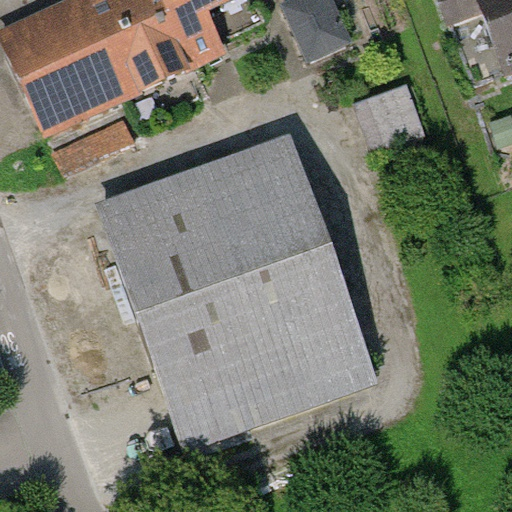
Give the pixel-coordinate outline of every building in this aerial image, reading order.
[(134,0),(87,0),(0,38),(0,53),(41,147),(174,89),(134,0)] [(134,0),(174,89),(269,48),(248,0),(134,0)] [(300,67),(355,44),(336,0),(294,0),(275,8),(300,67)] [(511,0),(450,0),(489,90),(511,80),(511,0)] [(358,102),(375,152),(427,134),(410,84),(358,102)] [(301,163),(98,238),(189,482),(392,407),(301,163)]
